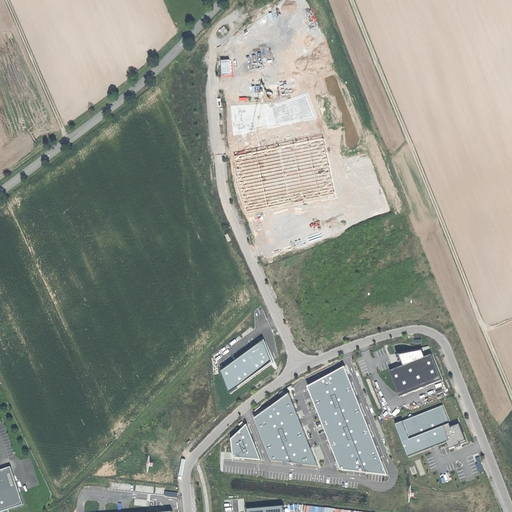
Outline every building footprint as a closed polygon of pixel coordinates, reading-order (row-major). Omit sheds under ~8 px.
[(391,372),(402,397),(443,380),(433,355),(427,358),(424,351),(401,356),(405,366),(391,372)] [(353,375),(349,365),(312,386),(313,390),(315,394),(322,412),(323,416),(330,433),(332,437),(338,455),(340,459),(344,470),(392,476),(384,455),(380,444),(378,440),(371,423),(370,418),(363,401),(361,396),(355,380),(353,375)] [(296,400),(293,392),(257,417),(259,424),(264,435),(265,439),(272,457),(274,461),(288,463),(300,465),(322,467),(313,446),(311,441),(305,424),(303,420),(299,409),(296,400)] [(444,406),(397,425),(410,457),(448,441),(451,449),(468,442),(461,424),(452,428),(444,406)] [(254,435),(249,423),(234,438),(235,457),(263,460),(259,448),(255,439),(254,435)] [(12,466),(0,470),(0,511),(25,504),(12,466)]
